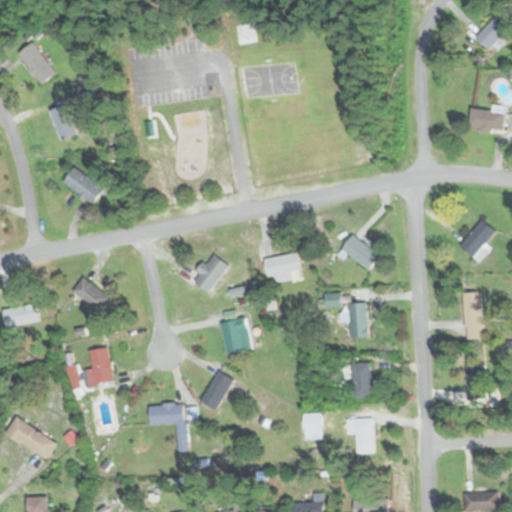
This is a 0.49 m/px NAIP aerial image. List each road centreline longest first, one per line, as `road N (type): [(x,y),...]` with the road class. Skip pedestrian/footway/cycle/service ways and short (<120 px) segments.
road 1 (residential): [(0,260),(411,177),(511,181)]
road 2 (residential): [(425,511),(411,177)]
road 3 (residential): [(411,177),(422,149),(420,58),(438,0)]
road 4 (residential): [(35,254),(0,111)]
